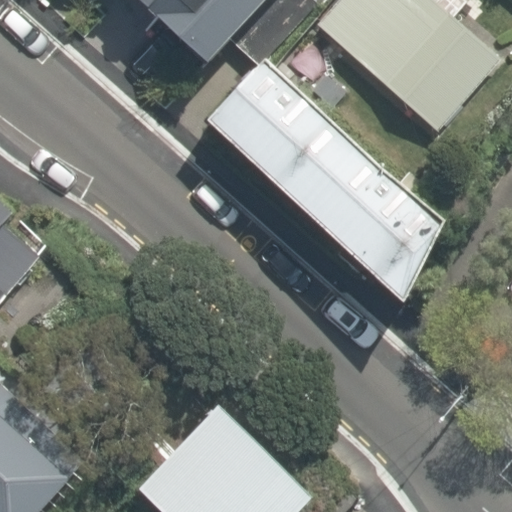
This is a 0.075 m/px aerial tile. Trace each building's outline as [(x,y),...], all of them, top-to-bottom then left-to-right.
[(146,0),(214,63),(234,41),(272,0),(146,0)] [(316,0),(272,0),(234,41),(262,67),(270,59),(322,5),(316,0)] [(343,0),(320,27),(440,134),(507,59),(459,18),(474,0),(343,0)] [(262,67),(212,122),(413,305),(452,220),(270,59),(262,67)] [(0,309),(46,257),(8,225),(20,213),(0,194),(0,309)] [(0,511),(46,511),(91,462),(0,379),(0,511)] [(158,511),(325,511),(335,503),(221,393),(132,487),(158,511)]
